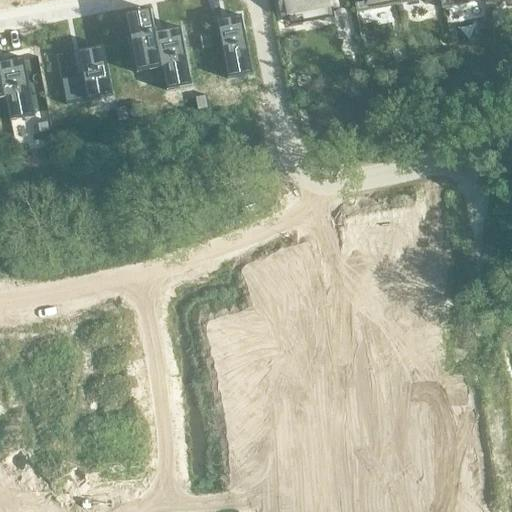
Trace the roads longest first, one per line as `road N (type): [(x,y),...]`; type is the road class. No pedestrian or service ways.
road 1 (residential): [(408,511),(306,216)]
road 2 (residential): [(145,278),(177,511)]
road 3 (residential): [(255,0),(306,216)]
road 4 (unclassified): [(511,152),(409,174),(306,216)]
road 5 (residential): [(306,216),(145,278)]
road 6 (residential): [(145,278),(77,301),(0,307)]
